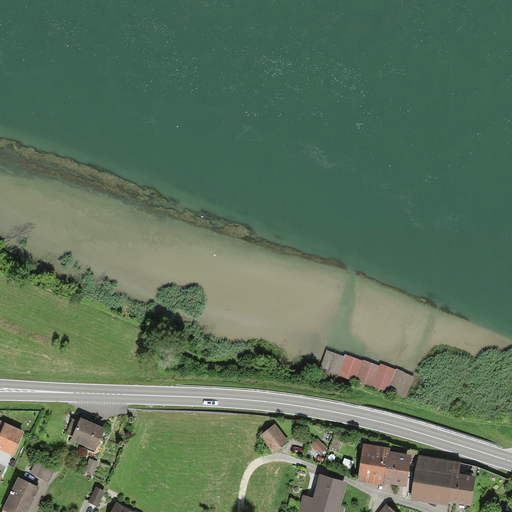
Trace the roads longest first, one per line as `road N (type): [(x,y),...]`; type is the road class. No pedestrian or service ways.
road 1 (primary): [(511,461),(299,405),(0,387)]
road 2 (residential): [(434,511),(285,457),(253,465),(239,511)]
